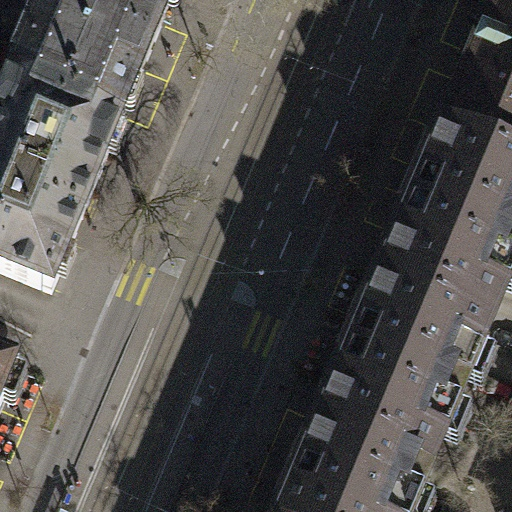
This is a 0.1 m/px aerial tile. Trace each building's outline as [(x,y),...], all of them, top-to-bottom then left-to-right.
[(171,0),(43,0),(13,74),(120,119),(171,0)] [(511,0),(495,0),(443,126),(511,155),(511,0)] [(182,80),(193,28),(170,23),(159,75),(182,80)] [(0,277),(50,299),(120,119),(13,74),(0,103),(0,277)] [(511,155),(443,126),(387,260),(381,279),(489,324),(498,306),(511,272),(511,155)] [(489,324),(381,279),(329,404),(321,424),(429,469),(437,450),(489,324)] [(0,409),(18,368),(0,360),(0,409)] [(410,511),(429,469),(321,424),(284,511),(410,511)]
